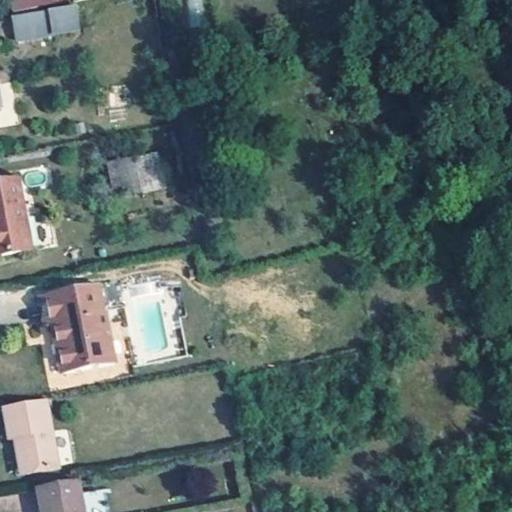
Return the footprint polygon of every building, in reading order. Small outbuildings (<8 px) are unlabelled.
[(17,13),(76,1),(75,0),(30,0),(15,3),(17,13)] [(185,0),(188,28),(204,27),(202,0),(185,0)] [(17,21),(21,42),(82,30),(77,8),(17,21)] [(148,191),(139,154),(122,158),(128,186),(130,194),(148,191)] [(128,186),(122,158),(111,160),(118,188),(128,186)] [(0,256),(32,251),(19,179),(0,182),(0,256)] [(59,322),(70,371),(120,359),(121,359),(104,284),(47,297),(52,323),(59,322)] [(70,371),(59,322),(52,323),(41,325),(52,374),(70,371)] [(70,371),(52,374),(55,388),(123,372),(120,359),(70,371)] [(62,467),(47,400),(6,407),(12,439),(19,437),(25,437),(32,473),(62,467)] [(32,473),(25,437),(19,437),(27,474),(32,473)] [(87,511),(81,481),(41,489),(45,511),(87,511)]
